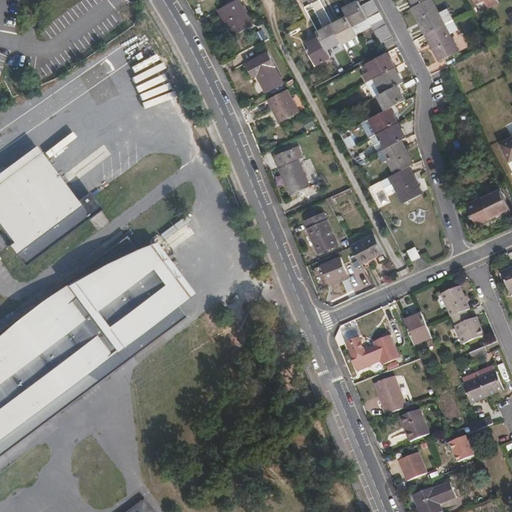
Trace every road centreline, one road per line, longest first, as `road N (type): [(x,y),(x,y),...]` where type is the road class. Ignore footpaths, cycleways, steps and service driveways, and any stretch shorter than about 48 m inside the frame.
road 1 (residential): [(158,0),(210,91),(313,326)]
road 2 (unknown): [(198,169),(212,219),(209,292),(63,424)]
road 3 (residential): [(465,260),(421,120),(424,78),(381,0)]
road 4 (residential): [(313,326),(391,511)]
road 5 (residential): [(313,326),(465,260)]
road 6 (unknown): [(0,38),(57,45),(115,0)]
